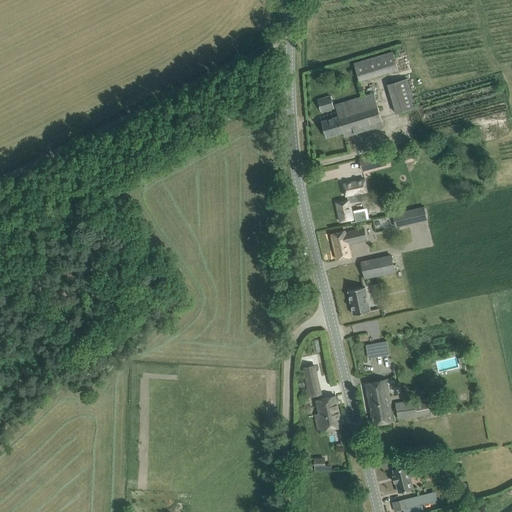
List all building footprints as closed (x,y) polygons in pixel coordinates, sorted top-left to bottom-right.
[(356,81),(397,69),(391,51),(351,62),(356,81)] [(416,108),(408,78),(387,84),(396,114),(416,108)] [(374,94),(345,102),(335,105),(339,116),(322,121),(326,137),(343,132),(344,137),(383,125),(374,94)] [(334,106),(330,95),(318,99),(321,110),(334,106)] [(384,152),(359,158),(363,172),(388,165),(384,152)] [(336,203),(340,222),(354,219),(351,203),(363,201),(362,193),(368,192),(365,178),(342,183),(346,201),(336,203)] [(424,206),(403,212),(406,225),(428,220),(424,206)] [(345,231),(331,234),(337,259),(351,256),(348,243),(367,239),(364,229),(346,233),(345,231)] [(392,256),(361,262),(364,278),(395,271),(392,256)] [(365,287),(348,290),(354,314),(370,311),(365,287)] [(318,340),(312,341),(314,352),(320,351),(318,340)] [(387,341),(366,345),(369,359),(390,355),(387,341)] [(314,365),(304,367),(308,385),(318,383),(314,365)] [(385,379),(366,383),(374,425),(393,421),(385,379)] [(441,395),(396,405),(399,421),(430,414),(429,408),(443,405),(441,395)] [(342,426),(336,396),(317,400),(319,413),(316,414),(319,431),(342,426)] [(314,470),(329,470),(329,458),(313,458),(314,470)] [(409,466),(392,470),(398,492),(414,489),(409,466)] [(393,502),(395,511),(437,502),(435,493),(393,502)]
